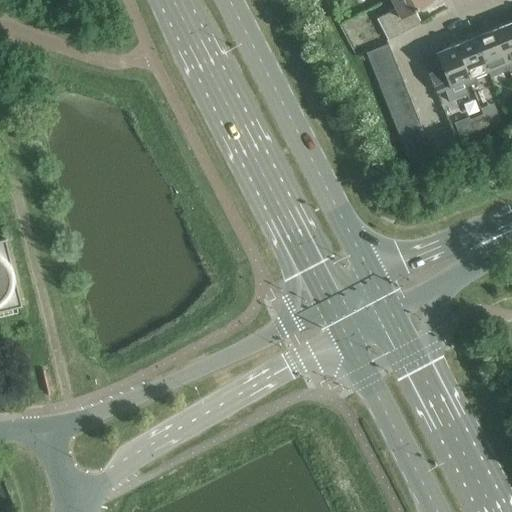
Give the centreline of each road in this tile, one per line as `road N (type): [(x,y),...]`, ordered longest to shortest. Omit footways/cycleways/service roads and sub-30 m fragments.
road 1 (secondary): [(172,0),(329,300)]
road 2 (unclassified): [(81,511),(105,480),(168,436),(348,336)]
road 3 (unclassified): [(329,300),(179,379),(95,415),(43,425)]
road 4 (secondary): [(372,278),(227,0)]
road 5 (secondary): [(492,511),(390,314)]
road 6 (secondary): [(348,336),(437,511)]
road 7 (tertiary): [(511,220),(372,278)]
road 8 (tertiary): [(390,314),(511,238)]
